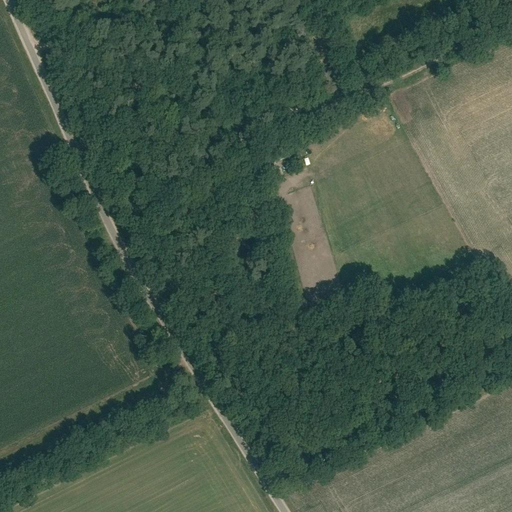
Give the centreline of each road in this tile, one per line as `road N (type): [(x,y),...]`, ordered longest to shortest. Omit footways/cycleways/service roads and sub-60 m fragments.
road 1 (unclassified): [(283,511),(123,257),(8,0)]
road 2 (track): [(511,22),(319,105),(256,109),(221,101)]
road 3 (track): [(221,101),(101,77),(51,50),(30,49)]
